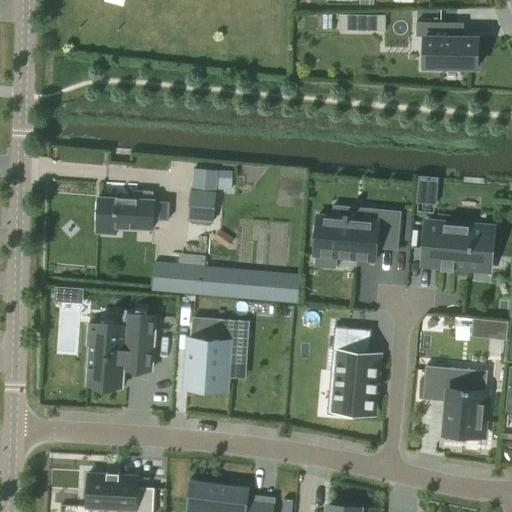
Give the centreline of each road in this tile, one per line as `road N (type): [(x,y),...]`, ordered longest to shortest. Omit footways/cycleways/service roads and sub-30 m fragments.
road 1 (unclassified): [(13,430),(24,0)]
road 2 (residential): [(13,430),(193,441),(389,474)]
road 3 (residential): [(381,301),(403,303),(389,474)]
road 4 (residential): [(389,474),(511,492)]
